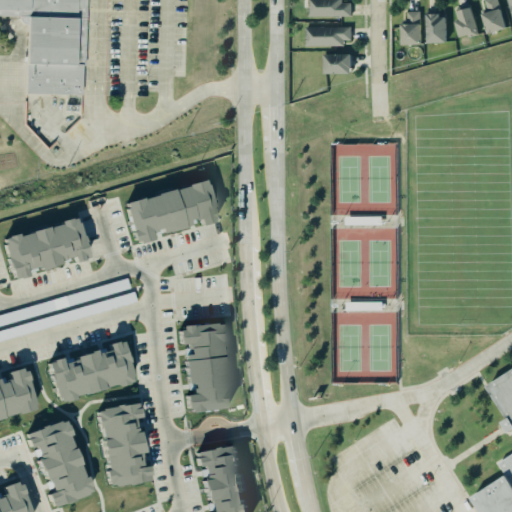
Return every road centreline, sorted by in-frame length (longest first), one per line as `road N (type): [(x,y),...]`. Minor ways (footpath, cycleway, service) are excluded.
road 1 (residential): [(12,455),(0,459),(152,296),(183,511)]
road 2 (secondary): [(242,0),(244,248)]
road 3 (residential): [(0,304),(209,243)]
road 4 (secondary): [(244,248),(261,423)]
road 5 (secondary): [(291,420),(280,267)]
